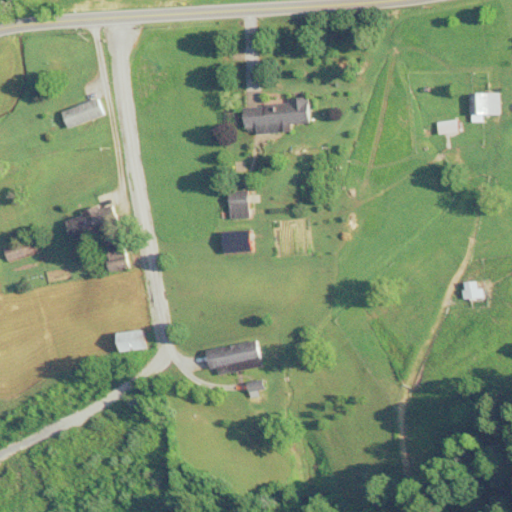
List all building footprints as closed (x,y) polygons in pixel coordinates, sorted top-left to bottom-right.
[(502,93),(474,93),(474,116),(502,116),(502,93)] [(63,112),(69,129),(106,116),(100,98),(63,112)] [(291,125),(313,124),(312,101),(246,104),(247,129),(292,128),(291,125)] [(440,123),(441,135),(460,133),(459,121),(440,123)] [(234,197),(235,218),(251,218),(250,197),(234,197)] [(75,241),(122,229),(116,206),(69,218),(75,241)] [(131,269),(126,243),(107,247),(113,273),(131,269)] [(8,259),(37,256),(36,247),(7,249),(8,259)] [(149,351),(149,333),(124,333),(124,351),(149,351)] [(220,376),(265,368),(260,342),(209,351),(213,371),(219,370),(220,376)]
